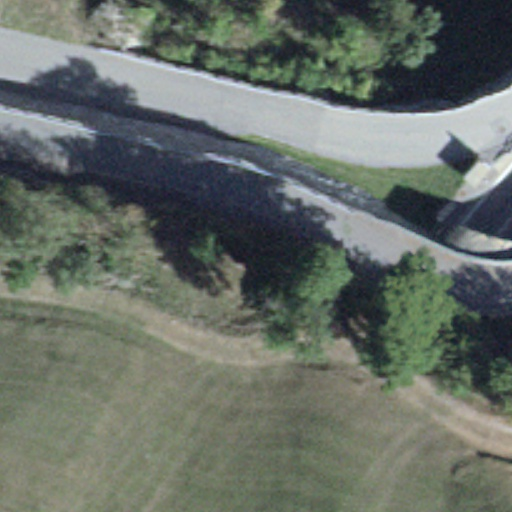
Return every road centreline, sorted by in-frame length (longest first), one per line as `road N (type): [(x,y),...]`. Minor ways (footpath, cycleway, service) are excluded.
road 1 (track): [(511,437),(346,352),(246,350),(133,309),(0,288)]
road 2 (unclassified): [(0,137),(255,200),(481,289),(511,289)]
road 3 (unclassified): [(511,103),(488,123),(449,136),(336,137),(0,60)]
road 4 (secondary): [(511,215),(303,511)]
